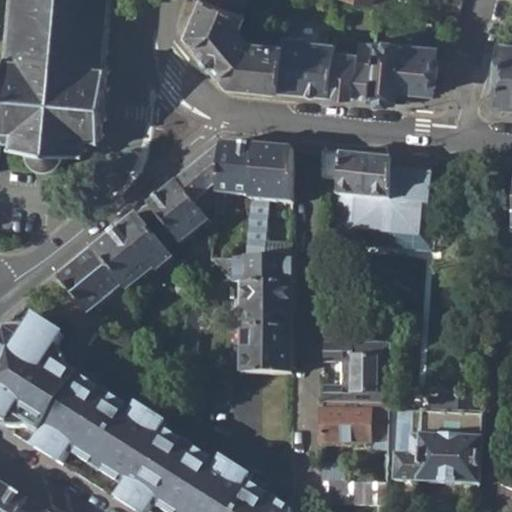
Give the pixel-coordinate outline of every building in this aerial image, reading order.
[(0,76),(0,163),(3,128),(14,129),(13,146),(30,148),(31,155),(34,162),(40,166),(47,169),(55,168),(62,164),(66,159),(68,151),(86,153),(88,136),(99,137),(111,0),(12,0),(5,77),(0,76)] [(232,85),(281,89),(285,45),(251,40),(243,31),(248,17),(244,16),(210,0),(202,0),(189,32),(232,85)] [(210,0),(244,16),(250,0),(210,0)] [(281,89),(331,94),(335,51),(336,44),(286,36),(285,45),(281,89)] [(380,40),(379,51),(374,98),(398,100),(400,90),(433,93),(439,47),(380,40)] [(511,43),(503,43),(491,89),(499,102),(511,102),(511,43)] [(331,94),(374,98),(379,51),(360,49),(359,54),(335,51),(331,94)] [(225,142),(223,146),(219,194),(254,197),(259,147),(225,142)] [(223,146),(179,183),(205,215),(218,204),(219,194),(223,146)] [(297,150),(259,147),(254,197),(254,200),(249,259),(296,260),(296,245),(267,243),(271,202),(295,205),(297,150)] [(391,245),(392,195),(392,159),(325,153),(325,180),(341,181),(340,197),(345,197),(342,244),(391,245)] [(435,164),(392,159),(392,195),(391,245),(440,247),(443,199),(433,199),(435,164)] [(179,183),(151,205),(178,236),(184,244),(210,221),(205,215),(179,183)] [(215,228),(218,204),(205,215),(210,221),(215,228)] [(151,205),(98,248),(126,283),(131,289),(156,268),(159,270),(174,257),(166,247),(178,236),(151,205)] [(90,314),(126,283),(98,248),(62,278),(90,314)] [(249,259),(245,259),(213,258),(234,283),(244,283),(247,283),(296,283),(296,260),(249,259)] [(244,283),(244,327),(295,326),(296,283),(247,283),(244,283)] [(36,449),(42,452),(69,469),(77,456),(129,489),(120,501),(137,511),(151,511),(155,506),(164,511),(293,511),(293,510),(251,483),(253,480),(226,463),(223,467),(169,432),(171,428),(143,410),(140,414),(86,379),(68,367),(68,366),(65,356),(58,347),(65,335),(37,316),(30,329),(21,326),(11,327),(0,332),(0,417),(11,424),(11,428),(15,429),(32,427),(44,435),(36,449)] [(295,373),(295,326),(244,327),(244,373),(295,373)] [(181,367),(195,372),(201,328),(187,328),(181,367)] [(354,402),(370,403),(390,403),(390,342),(323,341),(323,360),(342,360),(344,383),(324,382),(324,402),(354,402)] [(354,402),(324,402),(323,443),(375,443),(375,416),(390,416),(390,408),(390,403),(370,403),(354,402)] [(398,409),(390,408),(390,416),(389,442),(389,454),(397,455),(398,409)] [(485,412),(398,409),(397,455),(397,481),(480,485),(485,412)] [(11,424),(0,417),(0,424),(11,428),(11,424)] [(323,465),(323,481),(355,481),(355,465),(323,465)] [(508,511),(511,510),(511,472),(500,469),(497,511),(508,511)] [(389,482),(355,481),(323,481),(323,504),(389,504),(389,482)] [(0,511),(21,511),(27,502),(0,484),(0,511)] [(42,511),(27,502),(21,511),(42,511)]
